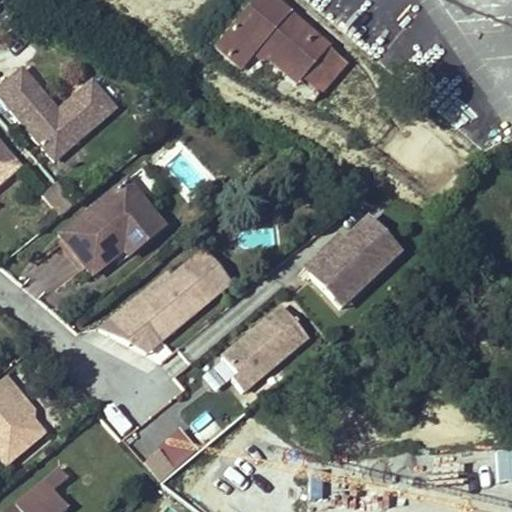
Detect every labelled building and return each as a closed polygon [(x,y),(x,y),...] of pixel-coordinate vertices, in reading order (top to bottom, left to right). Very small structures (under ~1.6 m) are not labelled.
[(301,81),(328,50),(270,0),(257,0),(216,48),(229,60),(240,48),(245,41),(258,53),(262,48),(301,81)] [(296,86),(301,81),(262,48),(258,53),(245,41),(240,48),(260,65),(265,59),(296,86)] [(346,66),(328,50),(301,81),(318,97),(346,66)] [(42,104),(47,100),(24,71),(0,90),(0,97),(54,163),(116,113),(94,85),(59,113),(53,118),(42,104)] [(59,113),(47,100),(42,104),(53,118),(59,113)] [(157,160),(182,201),(210,183),(185,142),(157,160)] [(0,185),(20,169),(0,144),(0,185)] [(126,187),(60,241),(93,281),(124,255),(128,261),(163,232),(126,187)] [(57,188),(44,200),(62,220),(75,209),(57,188)] [(309,278),(340,312),(399,258),(368,223),(343,246),(309,278)] [(309,278),(343,246),(338,241),(304,273),(309,278)] [(202,254),(196,260),(223,293),(230,287),(202,254)] [(159,291),(133,313),(160,346),(223,293),(196,260),(171,280),(159,291)] [(168,277),(156,287),(159,291),(171,280),(168,277)] [(282,312),(223,361),(237,379),(232,383),(243,396),(308,342),(282,312)] [(18,395),(7,381),(0,386),(0,461),(7,470),(45,438),(30,420),(25,414),(23,416),(11,401),(18,395)] [(36,416),(18,395),(11,401),(23,416),(25,414),(30,420),(36,416)] [(189,422),(196,439),(214,431),(208,415),(189,422)] [(142,468),(162,487),(196,451),(176,433),(142,468)] [(418,511),(422,511),(450,476),(429,461),(401,498),(418,511)] [(67,483),(57,472),(9,511),(66,511),(67,511),(53,495),(67,483)] [(158,494),(152,501),(165,511),(171,511),(177,506),(168,498),(166,500),(158,494)] [(500,511),(487,501),(478,511),(500,511)]
